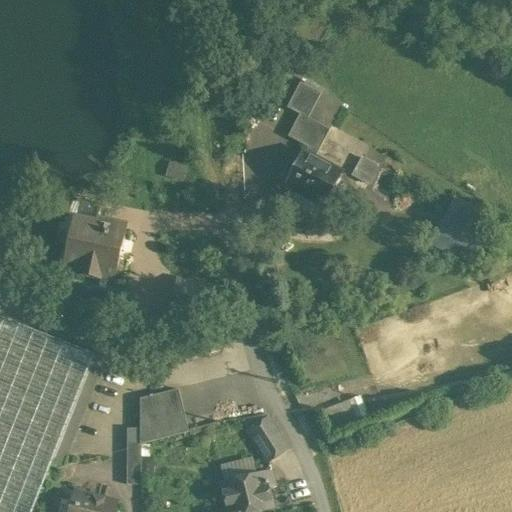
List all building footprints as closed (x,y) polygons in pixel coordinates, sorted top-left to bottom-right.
[(322,94),(301,82),(288,108),(300,114),(289,137),(309,147),(319,153),(331,130),(309,118),(322,94)] [(344,106),(322,94),(309,118),(331,130),(344,106)] [(319,153),(309,147),(304,156),(294,159),(285,176),(284,176),(289,193),(297,191),(299,192),(292,204),(311,214),(314,208),(325,214),(331,203),(330,202),(332,199),(328,197),(341,172),(316,158),(319,153)] [(364,158),(354,176),(368,184),(378,166),(364,158)] [(101,205),(73,199),(68,218),(74,219),(75,214),(98,219),(101,205)] [(452,204),(436,239),(472,256),(489,220),(452,204)] [(98,219),(75,214),(74,219),(63,268),(116,280),(128,226),(98,219)] [(208,345),(220,343),(215,312),(171,315),(173,347),(208,345)] [(0,511),(33,511),(47,478),(95,355),(0,316),(0,511)] [(106,359),(95,355),(47,478),(58,483),(106,359)] [(179,389),(141,399),(141,428),(141,444),(142,444),(190,432),(179,389)] [(267,415),(243,422),(249,431),(270,419),(267,415)] [(270,419),(249,431),(268,462),(289,449),(270,419)] [(127,457),(141,457),(142,444),(141,444),(141,428),(138,428),(128,428),(127,457)] [(141,457),(127,457),(127,485),(141,485),(141,457)] [(218,467),(223,484),(258,476),(253,459),(218,467)] [(258,476),(223,484),(229,511),(246,511),(255,510),(255,511),(273,506),(268,486),(276,484),(273,472),(258,476)] [(114,511),(117,502),(76,492),(71,511),(114,511)]
